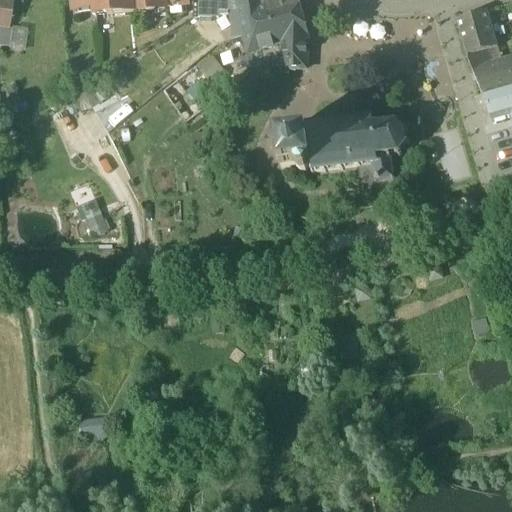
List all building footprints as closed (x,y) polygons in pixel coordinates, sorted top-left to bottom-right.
[(154,7),(164,6),(163,0),(72,0),(74,13),(95,11),(95,19),(97,19),(96,13),(107,12),(107,18),(154,13),(154,7)] [(163,0),(164,6),(164,12),(166,11),(166,9),(187,7),(186,0),(163,0)] [(198,20),(218,21),(218,19),(218,0),(198,0),(198,20)] [(218,0),(218,19),(228,18),(228,14),(238,12),(236,0),(218,0)] [(240,25),(269,21),(270,21),(271,26),(273,26),(274,31),(243,41),(243,42),(242,42),(247,58),(281,48),(281,72),(281,73),(307,72),(307,70),(307,40),(308,40),(296,0),(276,0),(260,4),(259,0),(236,0),(238,12),(240,24),(240,25)] [(0,31),(7,32),(7,30),(10,4),(0,2),(0,31)] [(456,22),(466,60),(485,54),(496,51),(487,14),(456,22)] [(270,21),(269,21),(240,25),(242,36),(243,41),(274,31),(273,26),(271,26),(270,21)] [(235,37),(242,36),(240,25),(240,24),(233,25),(235,37)] [(26,32),(7,30),(7,32),(5,49),(4,54),(23,56),(26,32)] [(281,71),(281,72),(281,48),(247,58),(252,72),(252,71),(281,71)] [(487,61),(485,54),(466,60),(472,73),(490,68),(487,61)] [(214,60),(197,72),(210,89),(226,77),(214,60)] [(511,62),(494,67),(490,68),(472,73),(482,98),(508,89),(511,88),(511,62)] [(86,94),(90,106),(92,113),(119,95),(108,76),(86,94)] [(199,85),(185,96),(192,106),(207,95),(199,85)] [(511,89),(483,98),(492,127),(510,121),(511,127),(511,141),(511,89)] [(71,100),(76,112),(90,106),(86,94),(71,100)] [(366,186),(366,188),(372,187),(372,185),(392,183),(389,159),(397,158),(398,160),(400,158),(399,156),(405,148),(408,149),(408,147),(406,146),(405,137),(408,136),(407,133),(403,135),(397,129),(398,126),(394,125),(393,128),(373,131),(372,121),(371,121),(371,119),(368,119),(368,121),(354,123),(354,121),(351,121),(351,123),(336,125),(336,123),(333,124),(333,125),(319,127),(318,125),(315,126),(315,127),(307,128),(307,127),(305,127),(306,138),(277,141),(281,172),(297,170),(297,173),(300,175),(306,174),(308,172),(308,169),(311,168),(311,175),(310,177),(312,178),(314,176),(323,175),(323,176),(326,176),(326,174),(341,173),(341,174),(343,174),(343,172),(358,170),(360,187),(366,186)] [(96,203),(79,209),(92,242),(109,235),(96,203)] [(441,270),(426,273),(429,284),(443,281),(441,270)] [(369,289),(355,292),(358,306),(372,303),(369,289)] [(224,321),(210,323),(212,338),(225,336),(224,321)] [(485,321),(473,325),(478,339),(490,335),(485,321)] [(356,337),(337,340),(340,363),(359,361),(356,337)] [(104,421),(78,424),(79,437),(85,437),(85,447),(103,444),(102,435),(105,435),(104,421)]
